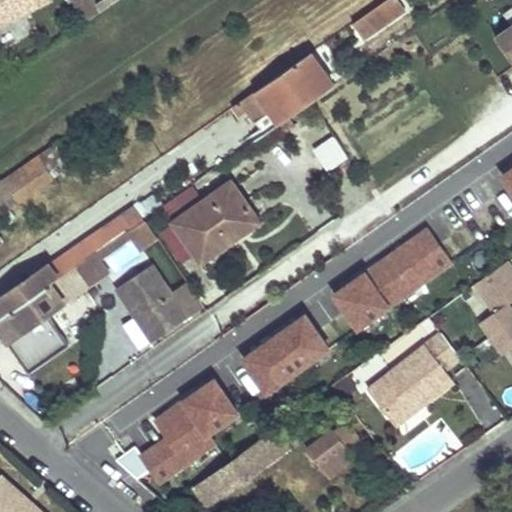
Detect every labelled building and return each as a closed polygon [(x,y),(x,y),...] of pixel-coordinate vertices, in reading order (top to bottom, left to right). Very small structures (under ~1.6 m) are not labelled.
[(0,0),(0,23),(47,0),(0,0)] [(72,0),(81,21),(99,13),(95,5),(92,0),(72,0)] [(102,0),(95,5),(99,13),(118,0),(102,0)] [(398,0),(386,0),(353,24),(365,41),(407,12),(398,0)] [(511,26),(496,38),(511,60),(511,26)] [(311,53),(257,91),(281,123),(334,86),(311,53)] [(257,91),(242,101),(266,134),(281,123),(257,91)] [(321,127),(308,135),(324,160),(337,152),(321,127)] [(59,141),(0,181),(0,214),(75,164),(59,141)] [(511,160),(495,173),(511,195),(511,160)] [(159,203),(166,214),(197,192),(189,182),(159,203)] [(230,182),(174,222),(202,260),(233,238),(230,233),(253,216),(230,182)] [(156,239),(143,220),(128,230),(141,249),(156,239)] [(49,263),(59,278),(75,267),(93,255),(120,235),(110,221),(49,263)] [(426,222),(328,289),(355,328),(453,261),(426,222)] [(120,235),(93,255),(106,273),(141,249),(128,230),(120,235)] [(93,255),(75,267),(88,286),(106,273),(93,255)] [(511,308),(508,303),(511,299),(511,266),(507,260),(474,283),(494,311),(480,321),(503,353),(511,345),(511,308)] [(49,263),(0,297),(0,314),(2,318),(59,278),(49,263)] [(153,342),(205,306),(189,282),(171,293),(152,264),(116,288),(132,311),(137,308),(141,313),(136,316),(153,342)] [(2,318),(0,319),(0,329),(30,373),(46,362),(43,357),(66,341),(47,314),(88,286),(75,267),(59,278),(2,318)] [(303,306),(236,354),(264,392),(330,344),(303,306)] [(460,358),(441,334),(368,390),(392,421),(420,399),(424,405),(455,381),(445,370),(460,358)] [(69,346),(66,341),(43,357),(46,362),(69,346)] [(214,372),(147,415),(161,436),(137,451),(156,482),(217,443),(208,430),(239,411),(214,372)] [(424,405),(420,399),(392,421),(397,427),(424,405)] [(357,439),(344,421),(306,448),(319,465),(343,449),(357,439)] [(276,430),(194,487),(206,504),(287,447),(276,430)] [(350,460),(343,449),(319,465),(327,476),(350,460)] [(2,475),(0,477),(0,511),(40,511),(34,505),(31,508),(26,503),(28,500),(2,475)]
